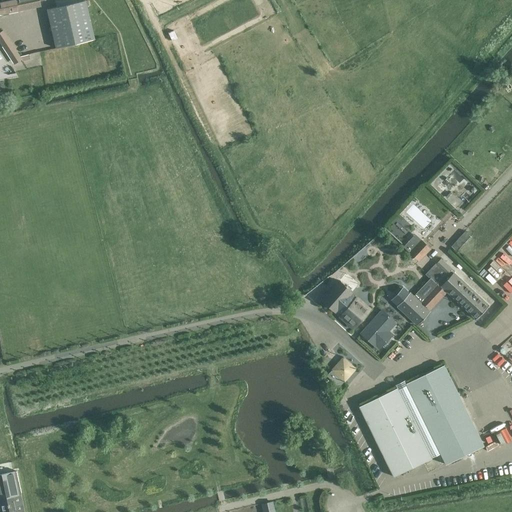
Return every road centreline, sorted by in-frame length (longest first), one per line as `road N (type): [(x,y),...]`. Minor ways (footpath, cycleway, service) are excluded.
road 1 (track): [(511,36),(304,263),(285,239),(257,226),(210,148),(144,0)]
road 2 (track): [(467,216),(438,247),(495,304),(462,345)]
